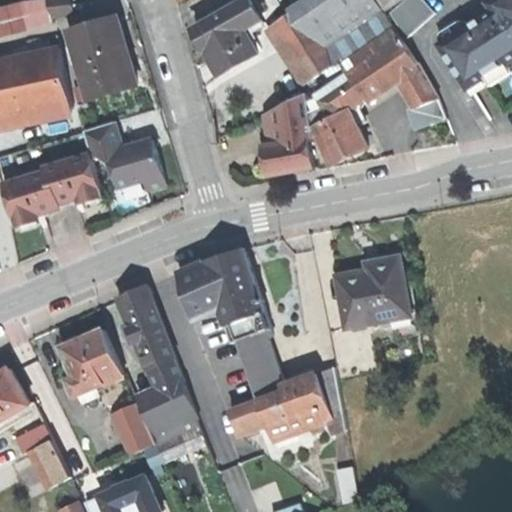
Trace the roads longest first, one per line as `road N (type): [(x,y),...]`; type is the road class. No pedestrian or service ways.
road 1 (tertiary): [(215,224),(511,164)]
road 2 (tertiary): [(0,309),(215,224)]
road 3 (residential): [(215,224),(160,0)]
